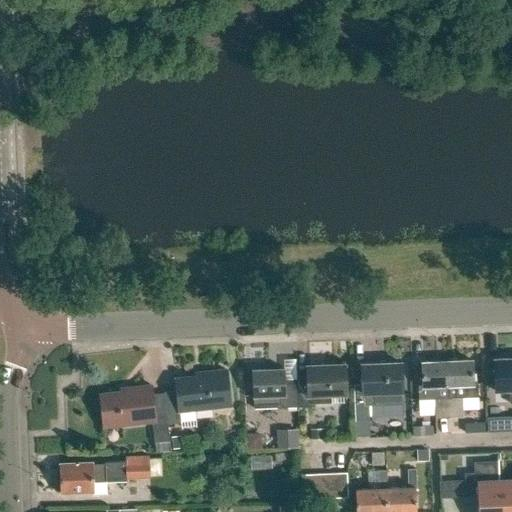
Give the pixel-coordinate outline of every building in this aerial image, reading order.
[(470,360),(445,361),(448,418),(461,417),(460,398),(478,397),(478,383),(471,384),(470,360)] [(511,360),(492,361),(493,393),(508,392),(509,403),(511,402),(511,360)] [(420,363),(421,386),(417,386),(418,400),(433,399),(433,418),(448,418),(445,361),(420,363)] [(399,364),(359,366),(360,385),(352,385),(353,422),(368,421),(367,414),(401,413),(399,364)] [(296,407),(296,408),(319,407),(319,404),(332,403),(332,394),(345,393),(344,366),(305,368),(306,379),(295,380),(296,407)] [(283,380),(283,368),(252,369),(253,409),(296,407),(295,380),(295,379),(283,380)] [(177,392),(164,393),(169,442),(170,442),(168,424),(180,423),(178,412),(230,405),(225,370),(204,373),(205,376),(175,380),(177,392)] [(169,442),(164,393),(152,395),(151,386),(129,388),(130,392),(99,396),(103,428),(151,422),(154,443),(155,443),(156,453),(162,453),(170,452),(169,442)] [(432,426),(422,426),(423,436),(432,435),(432,426)] [(310,429),(310,439),(323,439),(323,429),(310,429)] [(297,430),(276,430),(277,448),(298,448),(297,430)] [(182,436),(171,437),(172,449),(184,448),(182,436)] [(92,464),(59,465),(60,494),(92,492),(93,495),(106,495),(106,482),(126,481),(126,480),(150,479),(149,462),(148,462),(147,456),(125,457),(126,462),(104,462),(105,465),(92,466),(92,464)] [(414,470),(406,470),(406,488),(384,489),(384,511),(414,511),(414,488),(415,488),(414,470)] [(384,471),(376,471),(377,489),(354,490),(354,511),(384,511),(384,489),(384,482),(384,471)] [(333,474),(334,499),(346,498),(345,473),(333,474)] [(323,499),(334,499),(333,474),(322,475),(323,499)] [(501,511),(500,482),(476,483),(475,474),(463,474),(464,498),(476,498),(476,511),(501,511)] [(300,500),(312,500),(311,475),(299,475),(300,500)] [(312,500),(323,499),(322,475),(311,475),(312,500)] [(511,511),(511,481),(500,482),(501,511),(511,511)]
